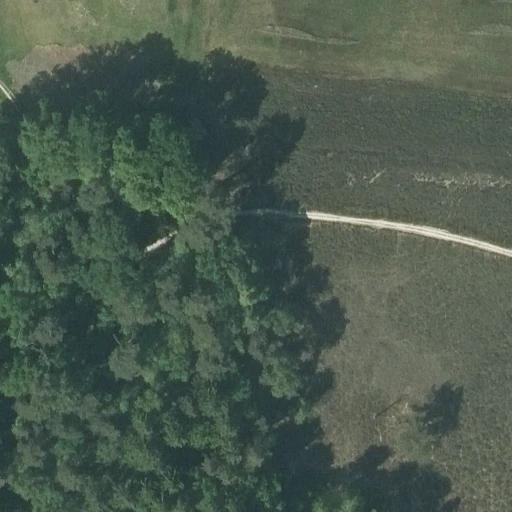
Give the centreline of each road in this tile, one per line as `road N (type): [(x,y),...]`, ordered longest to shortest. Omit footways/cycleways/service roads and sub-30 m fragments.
road 1 (track): [(105,257),(138,258),(195,227),(255,212),(346,218),(511,254)]
road 2 (track): [(29,511),(105,257)]
road 3 (track): [(0,88),(105,257)]
